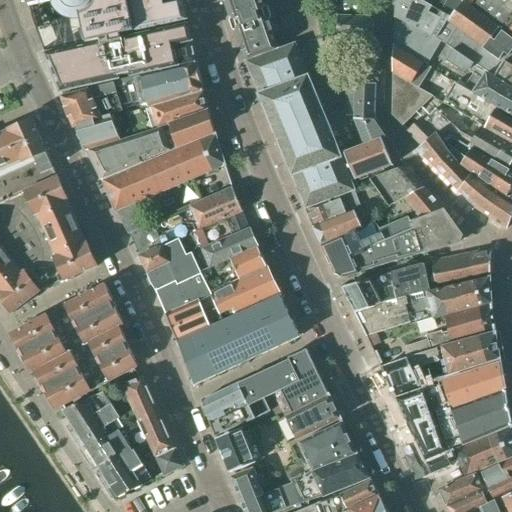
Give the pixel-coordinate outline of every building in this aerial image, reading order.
[(27,0),(29,5),(31,5),(53,0),(54,3),(55,5),(57,8),(59,12),(60,13),(62,15),(64,16),(66,17),(69,18),(72,19),(74,19),(76,19),(78,19),(80,19),(86,43),(87,43),(87,45),(45,54),(61,93),(121,80),(120,77),(130,75),(131,78),(197,63),(192,42),(189,26),(123,40),(122,35),(188,21),(183,1),(182,0),(27,0)] [(240,46),(274,35),(269,20),(265,18),(259,20),(257,13),(263,11),(265,7),(262,0),(224,0),(231,19),(235,21),(237,28),(235,32),(240,46)] [(396,0),(395,14),(437,39),(450,16),(442,12),(441,12),(422,2),(422,1),(422,0),(396,0)] [(450,16),(437,39),(441,43),(447,47),(453,50),(476,63),(475,65),(487,72),(488,71),(511,85),(511,36),(475,5),(468,0),(447,0),(441,12),(442,12),(450,16)] [(511,0),(477,0),(475,5),(511,36),(511,0)] [(395,18),(394,48),(427,66),(441,43),(437,39),(395,14),(395,18)] [(373,38),(374,18),(338,17),(337,37),(373,38)] [(274,35),(240,46),(246,62),(279,49),(274,35)] [(246,63),(259,95),(259,96),(272,129),(278,144),(292,177),(305,209),(324,202),(353,189),(350,182),(355,180),(344,154),(341,155),(296,44),(279,51),(246,63)] [(447,47),(437,62),(443,66),(445,61),(463,73),(470,71),(475,74),(465,88),(473,93),(472,94),(511,116),(511,85),(488,71),(487,72),(475,65),(476,63),(453,50),(447,47)] [(427,66),(394,48),(393,74),(393,75),(411,85),(419,89),(431,69),(427,66)] [(120,82),(116,83),(124,106),(146,101),(148,109),(204,92),(197,63),(138,77),(120,82)] [(434,97),(419,89),(411,85),(393,75),(392,116),(403,127),(434,97)] [(116,83),(63,97),(76,130),(78,134),(78,137),(80,141),(82,143),(87,152),(121,142),(110,115),(123,111),(122,107),(124,106),(116,83)] [(511,141),(511,116),(472,94),(473,93),(465,88),(457,83),(445,103),(486,127),(511,141)] [(364,146),(344,154),(355,180),(368,175),(393,166),(383,141),(387,139),(376,120),(376,85),(355,84),(354,122),(364,146)] [(190,120),(209,112),(204,93),(204,92),(148,109),(127,114),(135,137),(190,120)] [(511,141),(486,127),(485,128),(481,126),(473,140),(461,132),(436,110),(426,120),(436,131),(450,145),(454,140),(511,171),(511,141)] [(197,142),(215,135),(215,134),(209,113),(209,112),(190,120),(135,137),(122,142),(87,152),(102,181),(103,181),(197,142)] [(423,118),(408,133),(422,146),(436,131),(426,120),(423,118)] [(98,267),(68,201),(32,120),(9,131),(0,135),(0,299),(12,314),(40,292),(98,267)] [(511,202),(500,195),(450,145),(436,131),(422,146),(419,149),(419,150),(418,151),(477,210),(506,229),(507,230),(511,216),(511,202)] [(146,228),(145,226),(142,219),(141,220),(134,205),(225,167),(215,135),(197,142),(103,181),(116,212),(117,212),(129,235),(130,235),(146,228)] [(511,202),(511,171),(454,140),(450,145),(500,195),(511,202)] [(404,200),(426,191),(405,167),(370,181),(389,208),(404,200)] [(324,202),(305,209),(313,227),(367,205),(366,204),(360,207),(358,202),(365,199),(362,194),(374,190),(370,181),(353,189),(324,202)] [(231,218),(242,213),(243,213),(233,189),(189,208),(180,212),(145,226),(146,228),(130,235),(141,257),(159,248),(179,240),(192,235),(199,232),(225,221),(231,218)] [(427,226),(448,217),(443,211),(426,191),(404,200),(417,215),(427,226)] [(375,223),(372,215),(367,205),(313,227),(322,246),(341,239),(356,232),(357,231),(362,229),(375,223)] [(240,256),(258,248),(250,230),(249,229),(248,229),(242,213),(231,218),(225,221),(199,232),(192,235),(179,240),(159,248),(141,257),(140,257),(148,274),(157,291),(240,256)] [(408,217),(379,229),(384,242),(385,243),(415,231),(427,253),(459,243),(462,237),(448,217),(427,226),(417,215),(411,217),(413,220),(410,220),(412,223),(411,223),(409,218),(408,217)] [(341,239),(322,246),(331,265),(352,256),(353,260),(365,255),(364,251),(366,251),(366,250),(382,243),(374,224),(362,229),(357,231),(356,232),(341,239)] [(341,279),(427,253),(415,231),(385,243),(384,242),(382,243),(366,250),(366,251),(364,251),(365,255),(353,260),(352,256),(331,265),(336,277),(337,277),(341,278),(341,279)] [(179,343),(281,297),(258,248),(240,256),(157,291),(179,343)] [(466,284),(490,279),(491,250),(432,262),(437,291),(466,284)] [(403,299),(431,292),(425,266),(423,266),(423,265),(390,275),(370,281),(383,307),(403,301),(403,299)] [(472,309),(492,304),(490,279),(466,284),(437,291),(431,292),(403,299),(403,301),(383,307),(356,316),(367,337),(409,324),(410,326),(434,319),(434,318),(472,309)] [(356,316),(383,307),(370,281),(361,283),(342,289),(356,316)] [(54,411),(138,368),(120,328),(124,326),(106,285),(10,335),(31,375),(34,373),(54,411)] [(281,297),(179,343),(195,386),(300,338),(281,297)] [(472,340),(495,333),(492,304),(472,309),(434,318),(434,319),(434,321),(445,319),(446,321),(449,332),(442,334),(441,331),(425,336),(427,341),(404,348),(406,357),(409,359),(435,351),(472,340)] [(481,366),(500,360),(495,333),(472,340),(435,351),(438,361),(444,360),(448,375),(438,378),(438,383),(481,366)] [(298,383),(280,392),(286,405),(291,414),(291,415),(311,405),(329,396),(307,351),(288,359),(289,361),(288,362),(298,383)] [(409,359),(408,360),(411,367),(411,368),(413,372),(414,371),(437,364),(438,362),(438,361),(435,351),(409,359)] [(407,360),(381,368),(388,383),(396,400),(422,390),(413,372),(411,368),(407,360)] [(434,420),(506,394),(500,360),(481,366),(438,383),(422,390),(396,400),(413,436),(435,423),(434,420)] [(288,362),(239,385),(241,390),(249,407),(256,419),(270,413),(263,400),(280,392),(298,383),(288,362)] [(136,416),(156,407),(143,377),(122,386),(136,416)] [(228,390),(201,402),(202,405),(210,425),(249,407),(241,390),(230,395),(228,390)] [(103,430),(106,428),(121,419),(105,393),(63,411),(88,450),(108,439),(103,430)] [(511,427),(506,394),(434,420),(435,423),(413,436),(425,461),(490,436),(511,427)] [(329,397),(286,418),(297,441),(340,420),(341,420),(329,397)] [(174,449),(156,407),(136,416),(155,458),(174,449)] [(249,407),(210,425),(215,437),(256,420),(256,419),(249,407)] [(342,424),(300,444),(312,471),(313,472),(357,455),(357,454),(343,424),(342,424)] [(466,479),(511,458),(511,427),(490,436),(425,461),(426,463),(432,474),(451,466),(451,464),(459,460),(466,479)] [(107,463),(132,450),(120,431),(111,437),(106,428),(103,430),(108,439),(88,450),(99,468),(107,463)] [(242,429),(216,440),(230,474),(255,463),(242,429)] [(174,450),(174,449),(155,458),(155,459),(158,458),(165,476),(183,467),(175,451),(174,450)] [(107,463),(99,468),(118,498),(143,486),(141,484),(151,479),(143,466),(144,465),(136,451),(133,452),(132,450),(107,463)] [(312,471),(290,481),(292,484),(302,504),(332,494),(370,479),(357,454),(357,455),(313,472),(312,471)] [(511,459),(440,491),(450,511),(476,511),(481,510),(508,495),(509,495),(511,493),(511,459)] [(254,470),(232,478),(245,511),(280,511),(302,504),(292,484),(263,495),(254,470)] [(357,507),(379,496),(371,482),(342,496),(349,510),(357,507)] [(500,500),(504,511),(511,511),(511,493),(509,495),(508,495),(500,500)] [(387,511),(380,497),(379,496),(357,507),(349,510),(342,496),(318,504),(320,511),(387,511)] [(482,511),(504,511),(500,500),(481,510),(482,511)]
